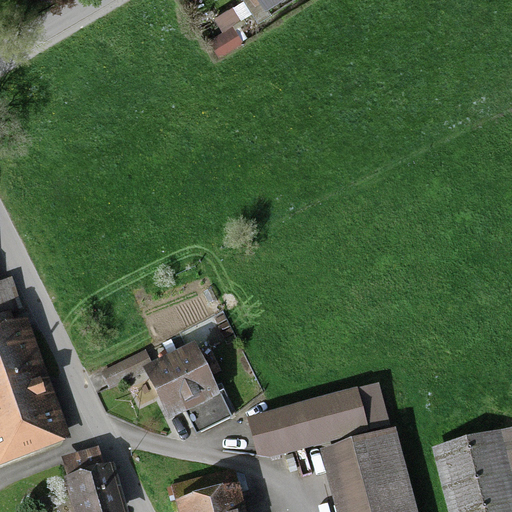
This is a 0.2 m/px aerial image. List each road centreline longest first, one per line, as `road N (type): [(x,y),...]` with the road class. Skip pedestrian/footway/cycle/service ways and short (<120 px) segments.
road 1 (residential): [(145,511),(0,245)]
road 2 (track): [(104,434),(268,474),(312,511)]
